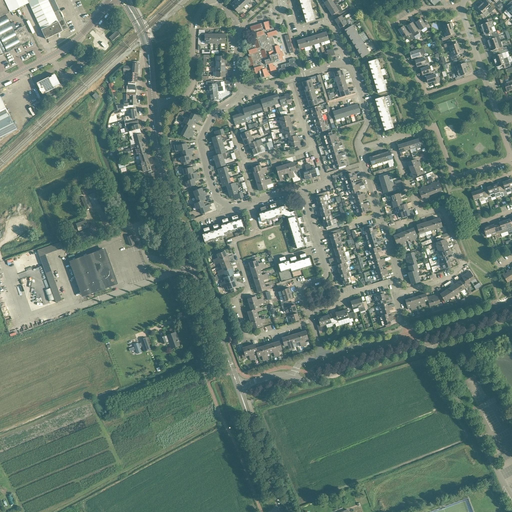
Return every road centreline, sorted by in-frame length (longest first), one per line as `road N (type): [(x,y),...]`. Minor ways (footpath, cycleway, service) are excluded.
road 1 (residential): [(391,138),(417,207),(422,214),(444,210),(461,256),(448,277),(395,293)]
road 2 (residential): [(311,320),(259,337),(247,331),(236,301),(247,284),(234,242),(257,228),(249,203)]
road 3 (unclassified): [(511,498),(429,344)]
road 4 (residential): [(511,158),(457,176),(434,125),(391,138)]
road 5 (unclassified): [(293,378),(312,380),(429,344)]
road 6 (tertiary): [(0,82),(68,45),(111,0)]
road 7 (residential): [(298,191),(326,271),(302,288),(308,312)]
road 8 (residential): [(152,104),(187,92),(194,25),(211,0)]
road 9 (track): [(95,108),(94,150),(128,226),(136,228)]
road 10 (residential): [(222,202),(200,142),(215,111),(243,93)]
road 11 (tertiary): [(282,506),(237,386)]
road 12 (tertiary): [(237,386),(193,266)]
